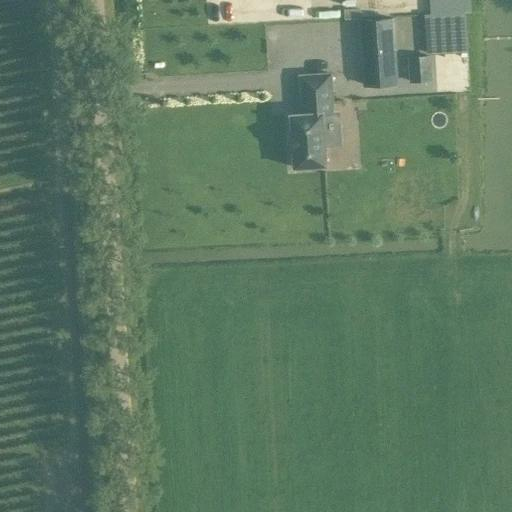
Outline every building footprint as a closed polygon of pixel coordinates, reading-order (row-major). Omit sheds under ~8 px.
[(470,0),(430,0),(431,13),(466,11),(471,11),(470,0)] [(426,13),(428,53),(468,51),(466,11),(431,13),(426,13)] [(392,20),(361,21),(365,85),(397,83),(392,20)] [(411,81),(431,80),(429,56),(409,57),(411,81)] [(301,77),(304,115),(292,115),(295,168),(326,165),(323,114),(333,114),(331,75),(301,77)]
